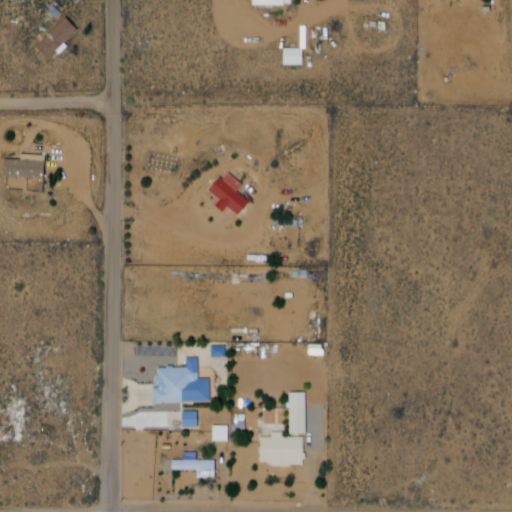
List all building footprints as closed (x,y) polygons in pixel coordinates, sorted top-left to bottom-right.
[(44,48),(56,60),(62,54),(64,56),(74,47),(67,40),(84,23),(76,15),(44,48)] [(300,65),(300,49),(280,49),(280,65),(300,65)] [(174,175),(176,158),(145,153),(142,170),(174,175)] [(10,159),(25,159),(25,154),(51,155),(50,179),(29,178),(29,184),(12,183),(12,177),(9,177),(10,159)] [(211,189),(224,175),(227,178),(232,172),(249,188),(244,193),(253,202),(242,213),(235,206),(228,214),(216,203),(220,198),(211,189)] [(160,401),(160,388),(165,388),(165,383),(161,383),(161,370),(166,370),(165,366),(171,366),(171,363),(176,363),(176,367),(191,366),(191,359),(203,358),(203,380),(214,379),(214,400),(160,401)] [(292,392),(309,392),(310,433),(294,433),(292,392)] [(196,428),(196,412),(179,412),(179,428),(196,428)] [(264,438),(275,438),(274,432),(286,432),(286,440),(305,439),(306,464),(293,464),(293,467),(274,468),(274,462),(265,462),(264,438)] [(175,459),(187,458),(187,453),(201,453),(201,460),(218,460),(218,468),(176,469),(175,459)]
